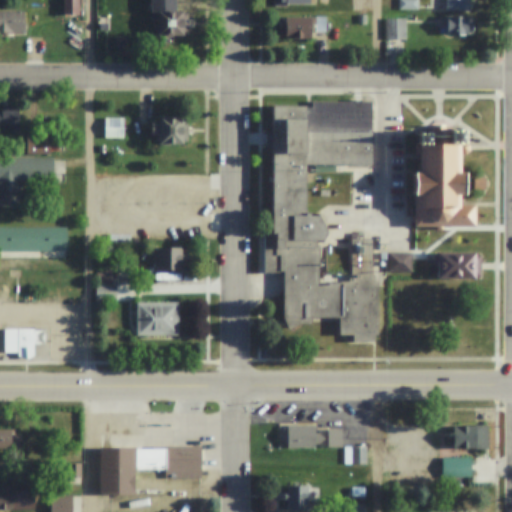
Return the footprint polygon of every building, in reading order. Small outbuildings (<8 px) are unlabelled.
[(64,0),(78,0),(78,14),(64,14),(64,0)] [(417,0),(418,9),(398,9),(398,0),(417,0)] [(469,0),(469,10),(445,10),(445,0),(469,0)] [(161,11),(161,1),(175,1),(175,11),(183,11),(183,13),(187,13),(187,35),(183,35),(183,37),(157,37),(157,11),(161,11)] [(0,11),(24,11),(24,32),(0,32),(0,11)] [(358,14),(367,14),(367,24),(358,24),(358,14)] [(285,37),(280,37),(280,19),(285,19),(285,16),(311,16),(311,25),(311,38),(285,39),(285,37)] [(325,16),(325,32),(315,32),(315,25),(311,25),(311,16),(325,16)] [(447,32),(442,32),(442,17),(447,17),(447,16),(468,16),(468,17),(473,17),(473,32),(468,32),(468,33),(447,33),(447,32)] [(405,18),(405,39),(385,39),(385,18),(405,18)] [(136,29),(136,47),(115,47),(115,29),(136,29)] [(372,335),(372,342),(354,342),(354,335),(339,335),(339,318),(311,318),(311,327),(287,327),(283,318),(283,274),(264,274),(264,235),(273,235),(273,107),(312,107),(312,103),(354,103),(354,100),(361,100),(361,103),(370,103),(371,165),(305,165),(305,218),(319,218),(327,235),(322,242),(319,242),(319,282),(349,282),(349,275),(351,275),(371,275),(374,275),(374,282),(377,282),(378,335),(372,335)] [(0,110),(18,110),(18,134),(8,134),(8,129),(0,129),(0,110)] [(183,143),(183,146),(159,146),(159,135),(151,135),(151,124),(159,124),(158,118),(183,118),(183,121),(187,121),(187,143),(183,143)] [(420,135),(468,135),(468,156),(461,156),(461,174),(466,174),(466,197),(461,197),(461,205),(475,205),(475,227),(415,228),(415,174),(420,174),(420,135)] [(26,136),(50,136),(50,155),(27,155),(26,136)] [(0,159),(52,159),(52,183),(17,183),(17,206),(0,206),(0,159)] [(474,178),(485,178),(485,190),(474,190),(474,178)] [(153,189),(187,189),(187,211),(158,211),(158,201),(154,201),(153,189)] [(67,251),(0,251),(0,228),(66,228),(67,251)] [(371,239),(371,275),(351,275),(351,239),(371,239)] [(181,257),(187,257),(187,271),(158,271),(158,260),(154,260),(154,249),(181,249),(181,257)] [(388,253),(411,253),(411,272),(388,272),(388,253)] [(482,255),(482,277),(475,277),(475,280),(437,280),(437,266),(434,266),(433,254),(475,253),(475,255),(482,255)] [(110,273),(110,284),(96,284),(96,273),(110,273)] [(110,284),(96,284),(96,300),(116,300),(116,284),(110,284)] [(136,303),(177,303),(177,336),(136,336),(136,303)] [(33,344),(33,356),(29,360),(22,360),(17,357),(17,353),(4,353),(4,329),(33,329),(33,331),(44,331),(44,344),(33,344)] [(314,443),(314,447),(287,447),(286,425),(314,425),(314,434),(319,434),(319,429),(329,429),(329,446),(319,446),(319,443),(314,443)] [(450,425),(487,425),(487,448),(451,448),(450,425)] [(412,426),(412,470),(390,470),(390,426),(412,426)] [(416,428),(438,428),(439,470),(416,470),(416,428)] [(0,430),(20,430),(20,449),(0,449),(0,430)] [(51,433),(51,454),(67,454),(67,433),(51,433)] [(165,478),(165,446),(134,447),(135,493),(165,493),(165,478)] [(165,446),(200,446),(200,478),(165,478),(165,446)] [(351,446),(366,446),(366,465),(351,465),(351,446)] [(134,447),(135,493),(99,493),(99,447),(134,447)] [(470,457),(470,477),(442,477),(442,457),(470,457)] [(79,463),(79,477),(68,477),(68,463),(79,463)] [(287,492),(287,485),(307,485),(307,507),(287,507),(287,499),(284,499),(284,492),(287,492)] [(0,490),(12,490),(12,502),(17,501),(17,509),(0,509),(0,490)] [(71,495),(71,511),(47,511),(47,495),(71,495)]
